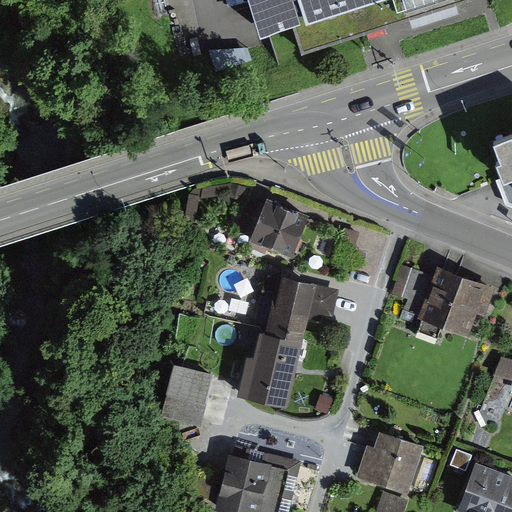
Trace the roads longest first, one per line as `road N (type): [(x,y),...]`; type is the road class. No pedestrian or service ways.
road 1 (primary): [(0,221),(338,119)]
road 2 (residential): [(406,209),(314,511)]
road 3 (primary): [(338,119),(511,61)]
road 4 (tertiary): [(406,209),(358,183),(338,119)]
